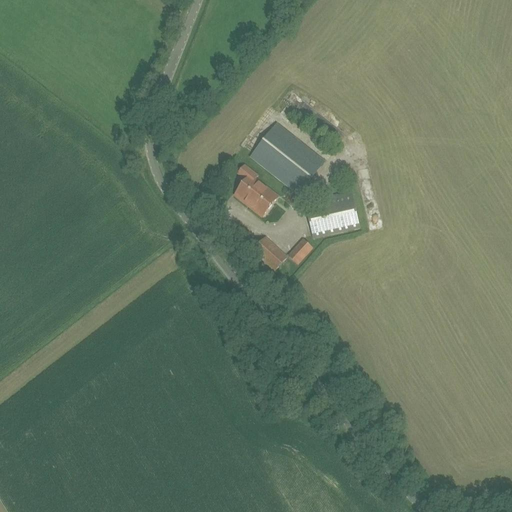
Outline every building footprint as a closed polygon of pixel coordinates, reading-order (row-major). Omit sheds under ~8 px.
[(325,163),(277,125),(250,158),(299,196),(325,163)] [(239,175),(247,182),(235,196),(263,217),(278,198),(251,177),(253,174),(244,167),(239,175)] [(313,237),(360,226),(352,192),(321,199),(323,210),(307,213),(313,237)] [(254,252),(275,272),(287,259),(266,239),(254,252)] [(304,241),(289,257),(297,266),(313,250),(304,241)]
